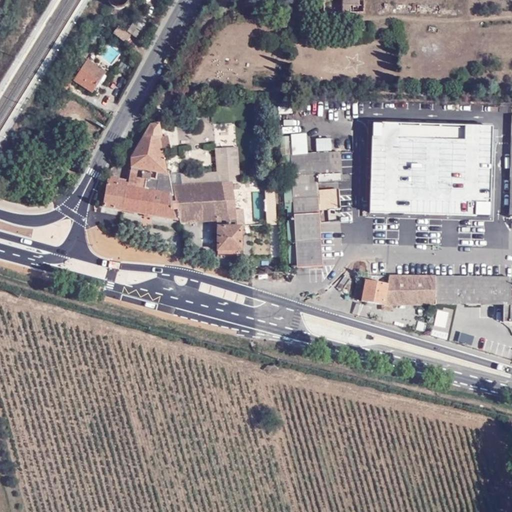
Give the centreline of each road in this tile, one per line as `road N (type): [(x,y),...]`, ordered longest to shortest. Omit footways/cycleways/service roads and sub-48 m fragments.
road 1 (secondary): [(0,254),(511,391)]
road 2 (secondary): [(511,371),(198,276),(69,251)]
road 3 (secondary): [(90,178),(186,0)]
road 4 (track): [(366,0),(366,16),(385,19),(511,18)]
